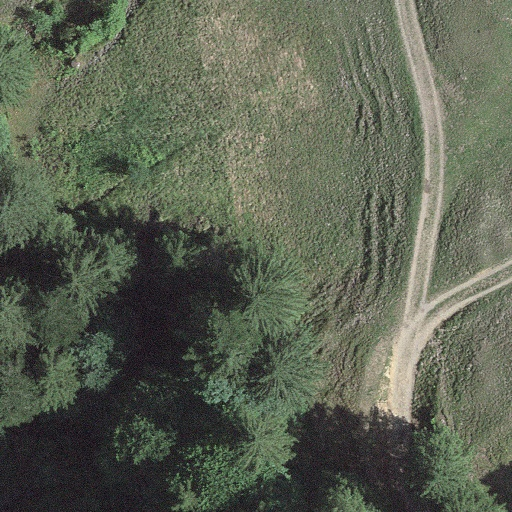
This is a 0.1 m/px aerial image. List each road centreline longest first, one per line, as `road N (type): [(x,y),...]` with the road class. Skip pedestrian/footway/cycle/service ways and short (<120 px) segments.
road 1 (track): [(412,335),(433,156),(405,0)]
road 2 (track): [(420,511),(402,455),(412,335)]
road 3 (track): [(412,335),(465,292),(511,270)]
